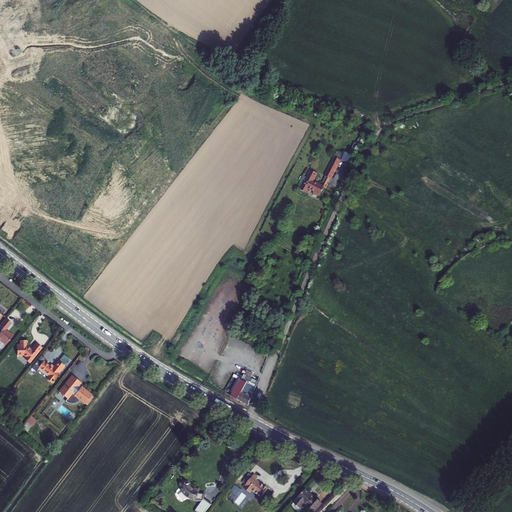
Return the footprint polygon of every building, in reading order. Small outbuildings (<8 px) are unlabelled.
[(335,160),(342,164),(345,157),(339,153),(335,160)] [(305,186),(310,188),(312,185),(317,187),(316,189),(323,192),(328,184),(330,185),(332,181),(331,180),(334,174),(335,175),(342,164),(335,160),(329,171),(331,173),(328,179),(326,178),(324,182),(321,180),(321,179),(318,177),(321,170),(315,166),(305,186)] [(14,322),(7,317),(0,325),(0,326),(3,328),(0,332),(0,339),(1,339),(8,344),(15,335),(8,329),(14,322)] [(273,342),(276,334),(272,332),(268,340),(273,342)] [(27,341),(21,341),(22,347),(17,347),(18,356),(24,355),(27,358),(26,359),(30,363),(42,348),(37,343),(32,350),(28,347),(27,341)] [(43,361),(39,367),(49,375),(46,379),(52,383),(65,366),(59,361),(55,366),(51,364),(50,366),(43,361)] [(231,398),(248,406),(256,385),(257,385),(255,384),(257,381),(251,378),(253,374),(247,371),(245,375),(244,374),(241,379),(239,378),(229,396),(231,397),(231,398)] [(82,383),(74,377),(61,394),(68,400),(66,403),(70,405),(72,405),(73,405),(75,405),(76,404),(77,403),(79,403),(80,402),(81,401),(87,405),(93,396),(80,386),(82,383)] [(266,488),(255,480),(257,478),(251,474),(249,476),(247,474),(240,483),(245,486),(243,489),(248,493),(251,489),(260,496),(266,488)] [(234,485),(231,490),(237,495),(241,489),(234,485)] [(205,501),(205,496),(199,496),(194,496),(194,493),(193,493),(191,492),(190,491),(188,490),(186,487),(185,486),(184,486),(183,486),(182,486),(181,486),(181,487),(180,488),(180,489),(180,490),(180,491),(180,492),(182,495),(185,497),(187,499),(190,500),(197,501),(205,501)] [(304,493),(293,505),(294,506),(293,507),(298,510),(301,506),(309,511),(312,511),(316,508),(320,503),(313,497),(312,499),(304,493)] [(235,498),(236,496),(231,494),(229,500),(239,504),(240,500),(235,498)] [(206,511),(211,505),(206,501),(200,509),(203,511),(206,511)]
